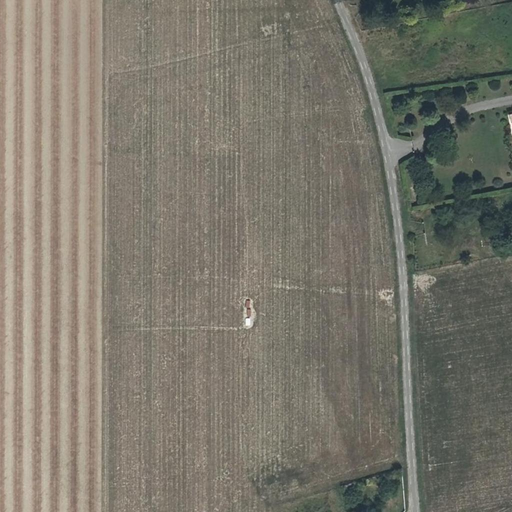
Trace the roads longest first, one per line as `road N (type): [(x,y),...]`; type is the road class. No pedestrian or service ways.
road 1 (residential): [(338,0),(373,93),(398,201),(418,511)]
road 2 (unknown): [(387,154),(465,109),(511,99)]
